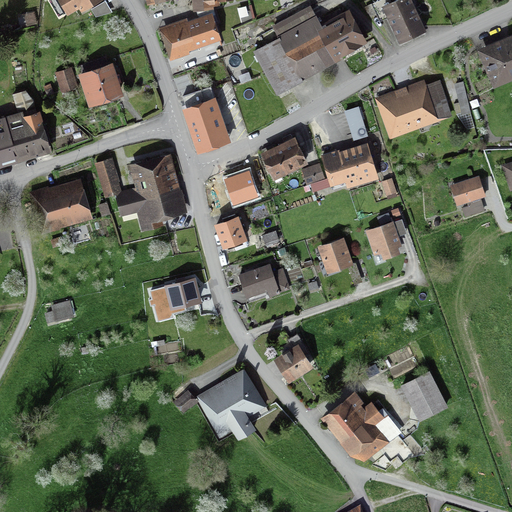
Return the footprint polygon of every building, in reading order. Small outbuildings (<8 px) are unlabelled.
[(102,0),(77,0),(84,11),(102,0)] [(192,0),(194,11),(216,9),(214,0),(192,0)] [(400,42),(425,31),(412,0),(398,0),(384,6),(400,42)] [(297,74),(360,40),(347,16),(320,30),(309,9),(275,27),(281,39),(255,53),(278,94),(301,81),(297,74)] [(222,40),(215,17),(162,34),(169,57),(222,40)] [(494,86),(511,78),(511,31),(477,47),(494,86)] [(63,90),(77,86),(72,68),(58,72),(63,90)] [(110,72),(88,80),(96,104),(119,96),(110,72)] [(374,96),(389,139),(454,116),(440,78),(426,83),(424,79),(374,96)] [(201,148),(228,138),(214,99),(187,108),(201,148)] [(367,133),(359,108),(345,112),(354,138),(367,133)] [(21,158),(52,147),(42,116),(10,127),(21,158)] [(0,165),(21,158),(10,127),(0,129),(0,165)] [(303,163),(295,145),(263,159),(271,178),(303,163)] [(324,161),(332,187),(373,175),(365,149),(324,161)] [(161,217),(187,210),(171,150),(129,161),(136,186),(122,189),(114,192),(121,216),(137,212),(142,230),(163,225),(161,217)] [(114,192),(122,189),(112,157),(95,162),(105,194),(114,192)] [(308,183),(324,178),(320,165),(304,171),(308,183)] [(389,196),(397,193),(392,179),(384,182),(389,196)] [(455,202),(481,194),(477,181),(451,188),(455,202)] [(44,228),(90,212),(81,184),(35,200),(44,228)] [(214,222),(223,246),(247,238),(238,214),(214,222)] [(400,254),(391,227),(368,234),(377,261),(400,254)] [(331,273),(349,267),(342,244),(323,250),(331,273)] [(250,300),(278,291),(271,270),(243,279),(250,300)] [(199,301),(194,279),(167,284),(171,307),(199,301)] [(76,318),(74,302),(47,305),(53,327),(76,318)] [(309,369),(298,349),(279,361),(290,380),(309,369)] [(266,404),(245,368),(196,396),(220,437),(233,430),(238,439),(256,428),(248,415),(266,404)] [(426,377),(402,387),(416,421),(440,411),(426,377)] [(185,411),(198,401),(189,390),(176,400),(185,411)] [(388,442),(353,399),(325,422),(353,456),(366,460),(388,442)]
